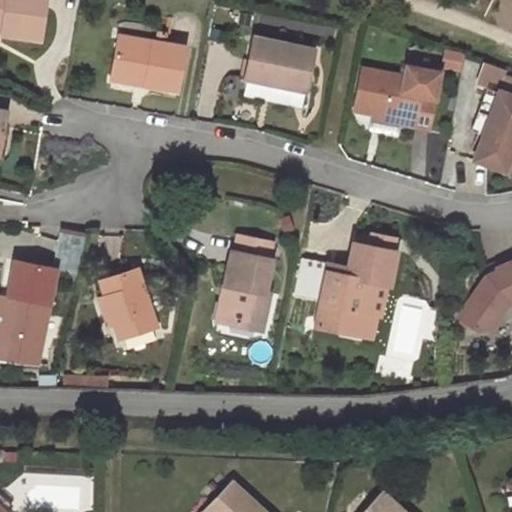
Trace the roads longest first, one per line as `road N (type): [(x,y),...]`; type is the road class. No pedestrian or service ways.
road 1 (residential): [(0,404),(335,412),(511,391)]
road 2 (residential): [(511,209),(451,213),(253,148),(77,117)]
road 3 (unknown): [(0,96),(77,117),(68,0)]
road 4 (track): [(374,0),(511,47)]
